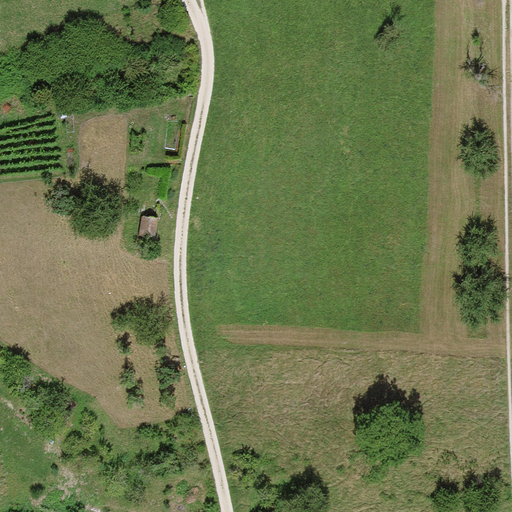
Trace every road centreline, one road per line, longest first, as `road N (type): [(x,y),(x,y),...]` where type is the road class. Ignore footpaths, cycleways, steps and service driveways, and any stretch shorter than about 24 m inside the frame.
road 1 (track): [(182,0),(203,49),(205,90),(179,209),(186,365),(224,511)]
road 2 (track): [(505,0),(511,319)]
